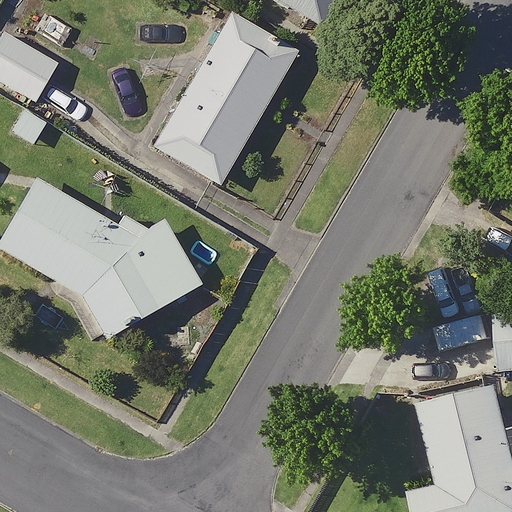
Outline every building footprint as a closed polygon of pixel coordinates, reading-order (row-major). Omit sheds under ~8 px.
[(327,0),(268,0),(312,26),(327,0)] [(286,54),(222,16),(146,148),(210,185),(286,54)] [(46,66),(0,39),(0,86),(26,101),(46,66)] [(29,175),(0,221),(0,253),(80,302),(96,336),(192,289),(157,216),(135,226),(29,175)] [(476,308),(471,262),(444,265),(449,311),(476,308)] [(511,307),(486,311),(493,370),(511,368),(511,307)] [(511,447),(503,449),(487,383),(409,402),(429,483),(401,490),(406,511),(511,511),(511,489),(511,488),(511,487),(511,447)]
